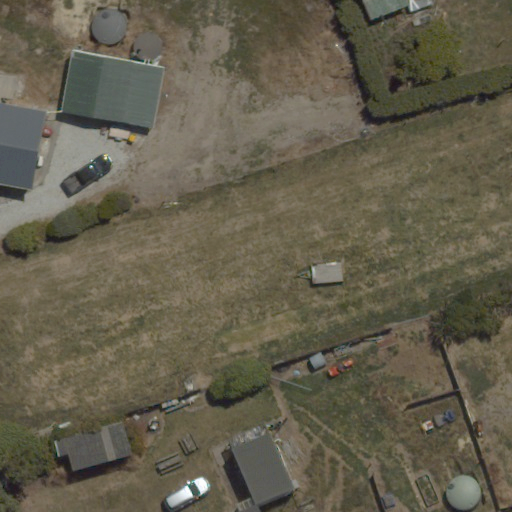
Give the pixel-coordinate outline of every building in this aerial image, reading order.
[(413,0),(357,0),(361,21),(415,11),(413,0)] [(82,48),(69,108),(158,128),(172,68),(82,48)] [(0,176),(35,183),(50,105),(0,95),(0,176)] [(121,420),(65,438),(75,470),(131,453),(121,420)] [(299,511),(270,438),(220,457),(240,507),(227,511),(299,511)]
